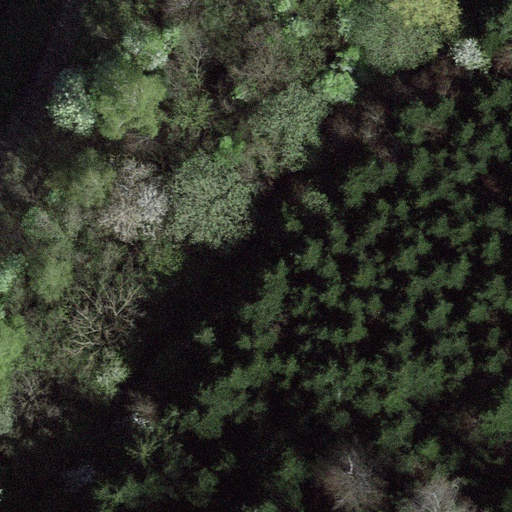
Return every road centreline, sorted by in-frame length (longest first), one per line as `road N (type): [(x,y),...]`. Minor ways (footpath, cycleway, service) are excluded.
road 1 (track): [(34,511),(289,193),(491,0)]
road 2 (track): [(0,135),(30,100),(59,0)]
